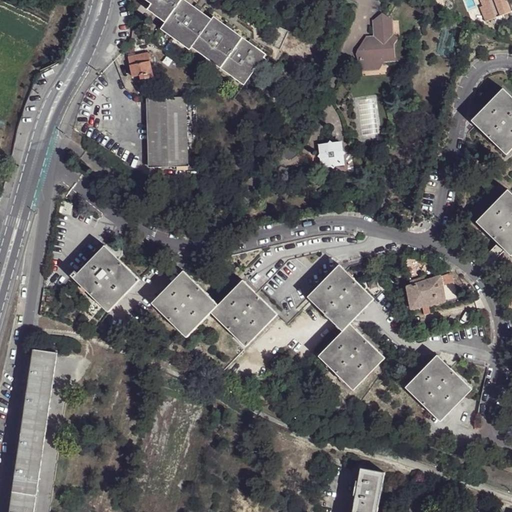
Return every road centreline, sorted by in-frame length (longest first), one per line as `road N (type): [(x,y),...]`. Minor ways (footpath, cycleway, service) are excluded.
road 1 (residential): [(38,175),(45,212),(0,511)]
road 2 (tertiary): [(38,175),(109,0)]
road 3 (tertiary): [(92,0),(27,164)]
road 4 (tertiary): [(0,316),(38,175)]
